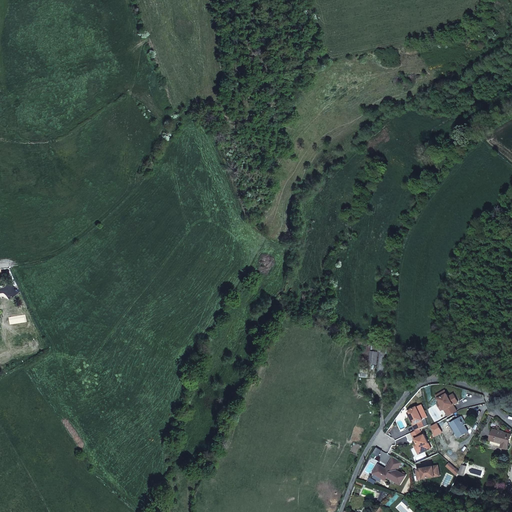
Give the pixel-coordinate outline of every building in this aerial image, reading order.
[(376,343),(372,342),(370,364),(378,365),(379,352),(380,345),(376,344),(376,343)] [(379,352),(378,365),(376,378),(384,379),(386,352),(379,352)] [(412,403),(407,399),(403,405),(408,409),(412,403)] [(453,416),(447,420),(449,424),(451,423),(459,437),(468,431),(464,425),(467,423),(462,416),(460,417),(455,420),(453,416)] [(503,443),(501,447),(507,449),(511,435),(493,430),(490,439),(503,443)]
